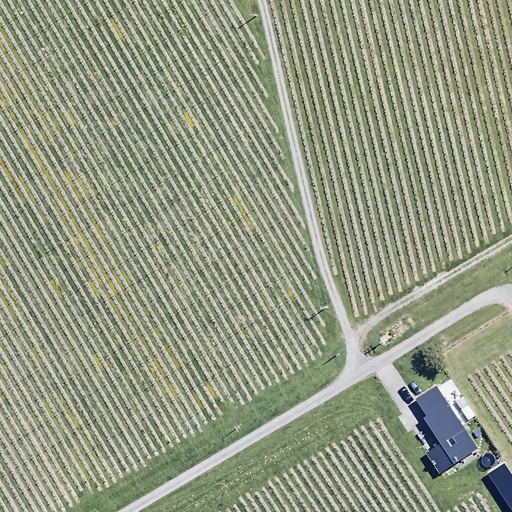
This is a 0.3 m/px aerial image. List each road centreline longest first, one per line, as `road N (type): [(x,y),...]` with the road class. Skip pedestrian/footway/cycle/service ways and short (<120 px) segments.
road 1 (unclassified): [(357,374),(262,0)]
road 2 (unclassified): [(126,511),(357,374)]
road 3 (unclassified): [(357,374),(492,299)]
